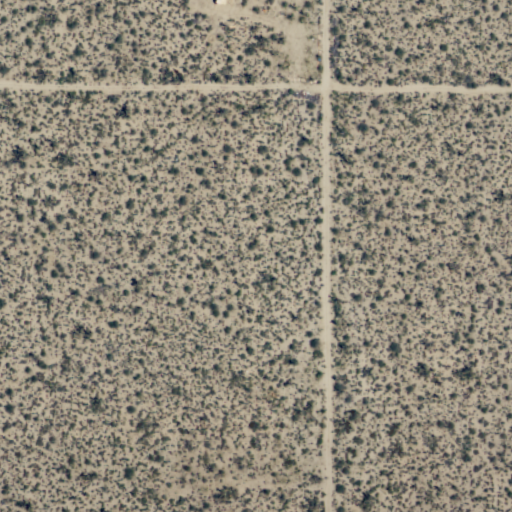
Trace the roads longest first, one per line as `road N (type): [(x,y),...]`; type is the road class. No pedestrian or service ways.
road 1 (residential): [(316,0),(321,511)]
road 2 (residential): [(0,94),(511,93)]
